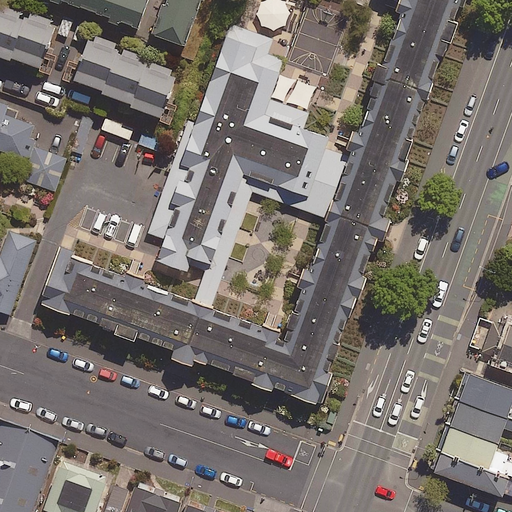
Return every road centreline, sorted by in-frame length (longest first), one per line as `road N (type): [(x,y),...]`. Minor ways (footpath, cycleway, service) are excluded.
road 1 (trunk): [(511,71),(360,494)]
road 2 (unclassified): [(0,365),(360,494)]
